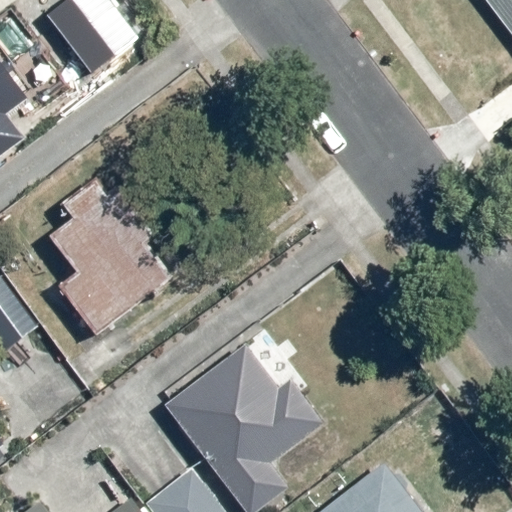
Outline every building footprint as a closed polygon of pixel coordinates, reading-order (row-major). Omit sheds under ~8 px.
[(511,0),(485,0),(511,36),(511,0)] [(0,106),(34,81),(0,35),(0,152),(20,137),(0,109),(0,106)] [(102,173),(65,201),(77,217),(50,237),(78,274),(59,288),(95,336),(178,273),(102,173)] [(37,329),(0,275),(0,350),(2,353),(37,329)] [(317,415),(288,377),(296,371),(266,332),(252,343),(249,338),(161,406),(202,458),(244,511),(258,511),(290,488),(272,464),(324,424),(317,415)] [(419,511),(378,461),(317,511),(315,511),(419,511)] [(225,511),(191,467),(143,503),(149,511),(225,511)] [(6,494),(0,498),(0,511),(139,511),(129,498),(111,511),(50,511),(39,497),(20,511),(6,494)]
